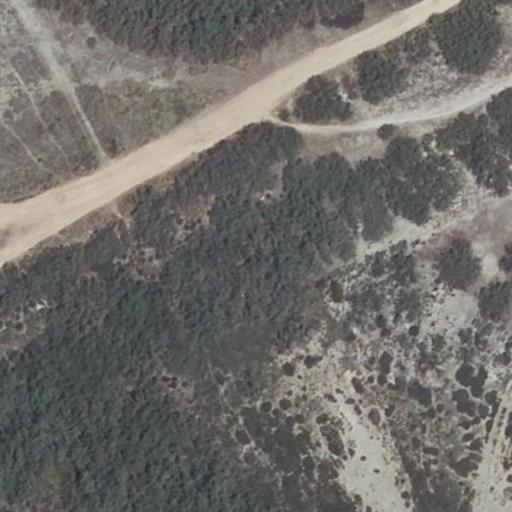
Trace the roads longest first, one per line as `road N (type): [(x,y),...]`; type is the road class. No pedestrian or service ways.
road 1 (track): [(441,0),(113,172),(0,206)]
road 2 (track): [(0,258),(113,172)]
